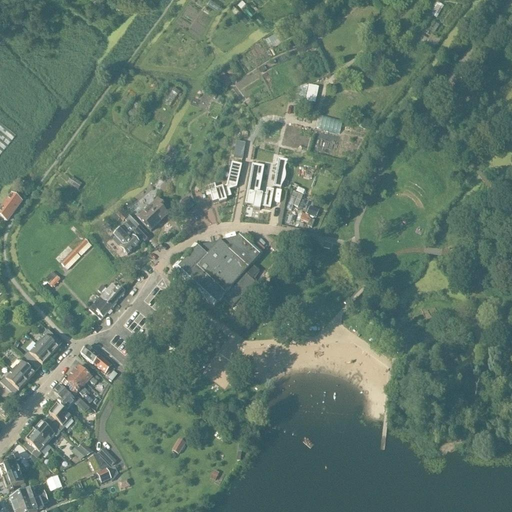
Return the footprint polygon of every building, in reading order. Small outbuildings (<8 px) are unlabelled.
[(305,100),(308,86),(297,91),(293,106),(309,110),(310,103),(311,102),(305,100)] [(0,156),(15,138),(0,125),(0,156)] [(242,160),(244,144),(236,143),(234,159),(242,160)] [(273,188),(281,190),(281,187),(282,185),(283,184),(284,182),(285,180),(285,178),(285,176),(285,174),(285,172),(285,171),(285,170),(285,169),(285,168),(286,167),(287,165),(288,162),(278,160),(273,188)] [(229,191),(236,189),(241,166),(232,164),(226,187),(216,190),(214,186),(208,188),(212,203),(218,201),(219,204),(226,202),(225,199),(231,197),(229,191)] [(266,195),(259,194),(264,168),(252,166),(245,205),(253,206),(252,209),(260,211),(260,208),(270,210),(273,191),(266,190),(266,195)] [(82,185),(71,177),(67,183),(78,191),(82,185)] [(11,194),(0,209),(0,218),(6,223),(7,224),(23,203),(22,203),(22,202),(12,195),(11,194)] [(187,197),(176,206),(183,215),(194,206),(192,204),(191,205),(189,202),(190,201),(187,197)] [(157,200),(138,219),(151,232),(167,217),(162,212),(166,209),(157,200)] [(306,215),(315,219),(319,211),(309,207),(306,215)] [(122,209),(116,215),(123,223),(125,221),(129,217),(122,209)] [(309,217),(299,214),(296,223),(305,227),(309,217)] [(129,217),(125,221),(127,223),(134,231),(135,230),(139,227),(129,217)] [(122,228),(113,236),(122,247),(120,249),(127,256),(139,245),(142,242),(136,236),(133,232),(134,231),(127,223),(122,228)] [(139,227),(134,232),(144,242),(149,238),(139,227)] [(213,308),(231,290),(232,291),(223,300),(232,309),(234,306),(237,308),(243,298),(242,297),(255,284),(253,282),(259,273),(252,266),(262,255),(241,235),(234,242),(222,245),(219,243),(206,257),(195,246),(172,269),(213,308)] [(83,239),(59,263),(65,270),(89,246),(83,239)] [(287,251),(274,240),(269,246),(282,257),(287,251)] [(52,272),(44,280),(45,281),(47,284),(49,286),(52,289),(54,291),(57,288),(55,286),(60,281),(52,272)] [(125,282),(130,287),(136,280),(131,276),(125,282)] [(45,281),(39,288),(41,290),(47,284),(45,281)] [(99,299),(111,309),(124,293),(118,288),(116,289),(111,285),(106,291),(105,290),(105,289),(102,286),(97,292),(100,294),(99,295),(98,295),(96,297),(99,299)] [(99,299),(88,311),(100,321),(111,309),(99,299)] [(44,338),(37,346),(50,359),(56,353),(55,352),(61,345),(47,332),(42,337),(44,338)] [(29,362),(38,370),(44,364),(45,365),(50,359),(37,346),(29,355),(27,353),(23,358),(28,362),(29,362)] [(105,376),(111,368),(87,347),(80,355),(105,376)] [(20,364),(13,372),(26,384),(32,378),(31,378),(38,370),(29,362),(28,362),(23,358),(19,362),(20,364)] [(67,379),(84,395),(87,392),(83,389),(89,382),(93,386),(95,383),(79,367),(67,379)] [(0,382),(0,384),(14,397),(20,390),(21,390),(26,384),(13,372),(6,380),(4,378),(0,382)] [(117,375),(113,372),(107,379),(111,382),(117,375)] [(62,385),(75,397),(78,394),(82,398),(84,395),(67,379),(62,385)] [(53,394),(62,402),(60,404),(67,411),(75,402),(72,400),(75,397),(62,385),(61,385),(62,386),(60,388),(59,387),(53,394)] [(83,399),(90,405),(92,402),(85,396),(83,399)] [(75,406),(84,416),(90,410),(80,401),(75,406)] [(52,414),(46,421),(60,434),(64,429),(62,428),(70,419),(56,407),(51,413),(52,414)] [(38,427),(33,433),(47,445),(54,437),(56,439),(60,434),(46,421),(39,428),(38,427)] [(28,440),(22,447),(36,460),(41,455),(39,453),(47,445),(33,433),(28,439),(28,440)] [(185,445),(179,441),(172,452),(178,456),(185,445)] [(76,448),(87,458),(93,454),(82,444),(77,449),(76,447),(76,448)] [(71,453),(80,461),(87,458),(76,448),(71,453)] [(0,472),(0,473),(0,474),(2,481),(19,475),(15,464),(16,464),(21,462),(18,456),(6,460),(0,466),(0,472)] [(97,456),(88,460),(95,476),(96,476),(106,471),(110,469),(97,456)] [(110,469),(106,471),(111,481),(110,481),(111,483),(118,475),(114,467),(110,469)] [(106,471),(96,476),(101,485),(110,481),(111,481),(106,471)] [(214,471),(210,480),(215,482),(219,474),(214,471)] [(19,475),(2,481),(5,489),(6,488),(8,493),(13,491),(13,490),(23,485),(19,475)] [(29,492),(9,499),(13,510),(46,498),(44,492),(40,494),(38,487),(28,491),(29,492)] [(46,498),(13,510),(13,511),(40,511),(41,511),(39,507),(48,504),(46,498)]
